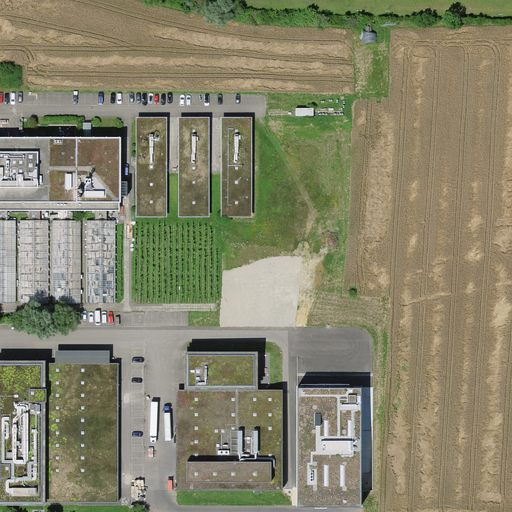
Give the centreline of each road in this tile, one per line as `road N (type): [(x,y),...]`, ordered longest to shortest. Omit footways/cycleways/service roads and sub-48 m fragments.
road 1 (unclassified): [(126,333),(356,334)]
road 2 (unclassified): [(126,333),(129,110)]
road 3 (unclassified): [(129,110),(266,110)]
road 4 (unclassified): [(129,110),(0,114)]
road 5 (unclassified): [(0,332),(126,333)]
